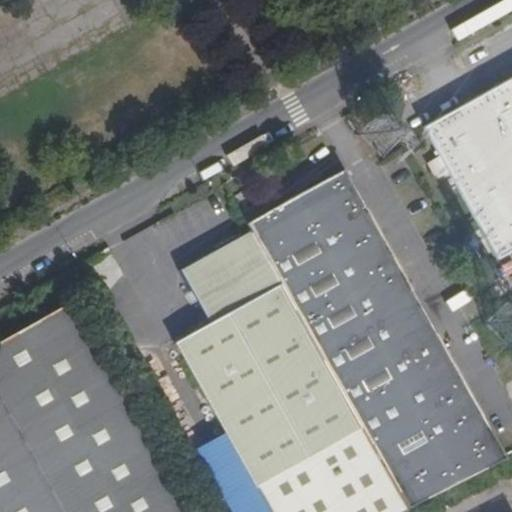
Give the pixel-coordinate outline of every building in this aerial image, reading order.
[(511,76),(423,127),(496,257),(511,247),(511,76)] [(251,232),(390,477),(404,509),(495,461),(505,459),(416,301),(392,259),(341,169),(247,224),(251,232)] [(239,192),(231,196),(241,214),(249,210),(239,192)] [(398,511),(404,509),(390,477),(251,232),(182,272),(211,324),(176,344),(254,478),(262,496),(270,511),(398,511)] [(176,511),(175,509),(106,384),(66,309),(0,345),(0,511),(176,511)]
